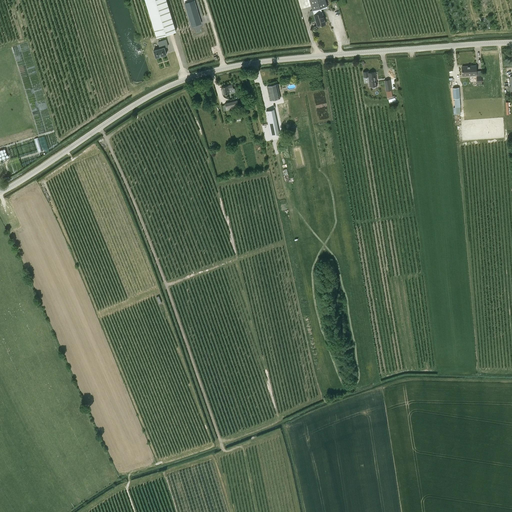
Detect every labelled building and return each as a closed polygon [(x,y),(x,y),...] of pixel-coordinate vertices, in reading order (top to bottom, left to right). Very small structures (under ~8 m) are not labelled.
[(158,36),(177,31),(167,0),(146,0),(157,36),(158,36)] [(309,0),(312,10),(327,6),(325,0),(309,0)] [(191,25),(201,23),(194,1),(184,4),(191,25)] [(318,26),(325,24),(322,13),(314,15),(318,26)] [(160,44),(159,44),(161,48),(154,50),(156,57),(167,54),(165,47),(168,46),(166,39),(160,41),(160,44)] [(477,75),(476,65),(461,66),(462,76),(477,75)] [(368,71),(363,72),(364,77),(368,76),(370,86),(377,85),(375,72),(368,73),(368,71)] [(392,90),(390,80),(384,80),(386,91),(387,99),(393,98),(391,90),(392,90)] [(277,84),(267,86),(270,100),(280,98),(277,84)] [(232,89),(231,85),(228,85),(228,86),(221,87),(223,94),(229,93),(228,90),(232,89)] [(459,87),(452,88),(453,99),(454,99),(455,107),(456,107),(456,114),(461,114),(460,107),(461,107),(459,87)] [(227,111),(239,108),(238,101),(225,104),(227,111)] [(275,116),(273,106),(268,107),(265,108),(268,124),(276,122),(275,116)] [(7,155),(5,149),(0,150),(0,160),(3,160),(4,161),(5,161),(6,161),(6,159),(8,158),(9,157),(9,156),(8,155),(7,155)]
